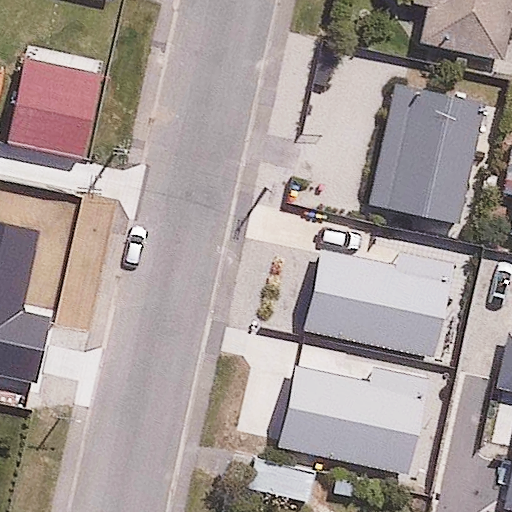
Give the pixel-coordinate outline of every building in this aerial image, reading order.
[(425,0),(418,38),(498,54),(509,0),(425,0)] [(105,61),(30,46),(11,141),(87,156),(105,61)] [(451,220),(483,101),(395,78),(363,197),(451,220)] [(65,213),(0,197),(0,274),(48,286),(65,213)] [(407,227),(304,203),(295,241),(398,265),(407,227)] [(429,279),(370,271),(360,344),(419,352),(429,279)] [(312,463),(244,445),(234,482),(303,500),(312,463)]
